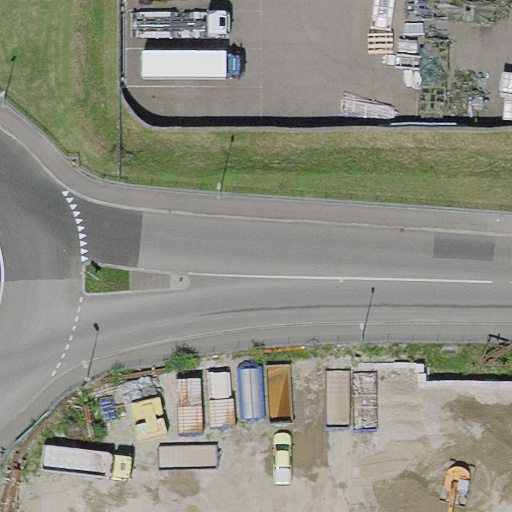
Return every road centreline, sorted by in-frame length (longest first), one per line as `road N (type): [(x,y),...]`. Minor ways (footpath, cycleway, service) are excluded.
road 1 (primary): [(55,283),(511,276)]
road 2 (primary): [(0,398),(32,364),(50,325),(55,283)]
road 3 (primary): [(55,283),(47,238),(24,197),(0,175)]
